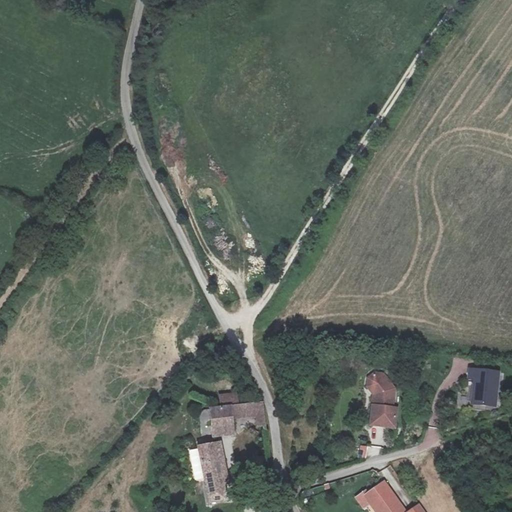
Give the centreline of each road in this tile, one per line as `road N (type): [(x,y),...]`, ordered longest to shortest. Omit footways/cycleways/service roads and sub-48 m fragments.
road 1 (unclassified): [(282,489),(267,386),(229,330),(128,119),(126,70),(140,0)]
road 2 (track): [(457,0),(274,284),(229,330)]
road 3 (unclassified): [(438,444),(282,489)]
